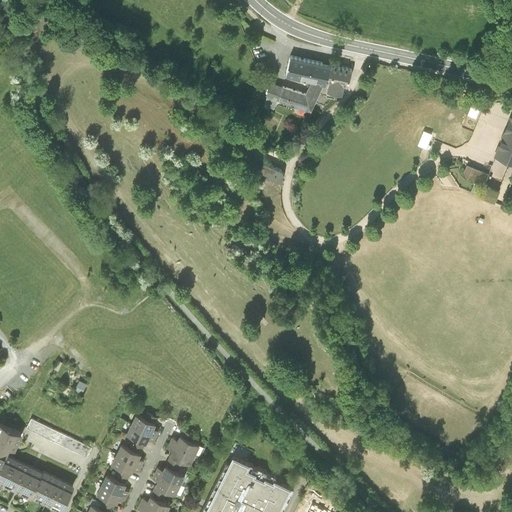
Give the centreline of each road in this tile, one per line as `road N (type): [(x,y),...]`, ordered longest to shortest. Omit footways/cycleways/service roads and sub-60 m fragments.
road 1 (track): [(291,175),(141,83),(88,67),(70,73),(58,94),(65,121),(106,182),(292,397),(353,444),(445,493),(477,496),(511,476)]
road 2 (secondary): [(251,0),(282,26),(329,45),(511,87)]
